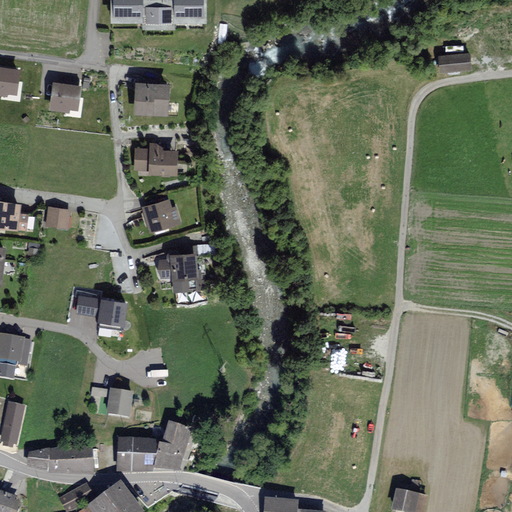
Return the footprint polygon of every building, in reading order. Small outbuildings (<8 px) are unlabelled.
[(110,0),(111,23),(143,24),(143,31),(176,31),(176,24),(208,24),(208,0),(172,0),(169,0),(110,0)] [(470,55),(439,57),(440,73),(471,71),(470,55)] [(0,95),(15,98),(19,70),(0,67),(0,95)] [(81,87),(53,83),(48,110),(77,115),(81,87)] [(170,85),(136,83),(134,115),(168,118),(170,85)] [(149,174),(177,175),(178,149),(163,148),(163,146),(157,141),(149,141),(149,147),(135,147),(134,170),(149,170),(149,174)] [(20,204),(0,201),(0,228),(17,231),(20,204)] [(169,201),(142,208),(149,235),(176,228),(169,201)] [(69,210),(47,207),(45,227),(67,230),(69,210)] [(196,255),(170,256),(171,282),(197,281),(196,255)] [(98,317),(101,299),(79,296),(76,313),(98,317)] [(128,303),(101,299),(98,317),(97,323),(125,327),(128,303)] [(26,337),(0,333),(0,361),(16,364),(21,365),(26,337)] [(32,338),(26,337),(21,365),(28,366),(32,338)] [(0,377),(14,379),(16,364),(0,361),(0,377)] [(109,398),(110,389),(92,387),(91,396),(109,398)] [(132,392),(110,389),(109,398),(107,414),(129,417),(132,392)] [(17,444),(26,404),(8,400),(0,437),(0,440),(3,442),(3,445),(13,448),(14,443),(17,444)] [(186,448),(192,427),(169,420),(162,441),(186,448)] [(157,440),(119,438),(117,466),(155,469),(157,440)] [(48,472),(94,475),(93,442),(49,448),(48,472)] [(161,443),(155,469),(180,469),(186,448),(161,443)] [(27,466),(48,472),(49,448),(29,452),(27,466)] [(145,511),(121,481),(79,511),(145,511)] [(86,482),(59,498),(67,511),(94,496),(86,482)] [(424,511),(428,496),(397,489),(392,508),(408,511),(409,511),(424,511)] [(0,511),(16,511),(21,500),(16,499),(17,495),(0,490),(0,511)] [(264,511),(297,511),(298,502),(265,500),(264,511)]
